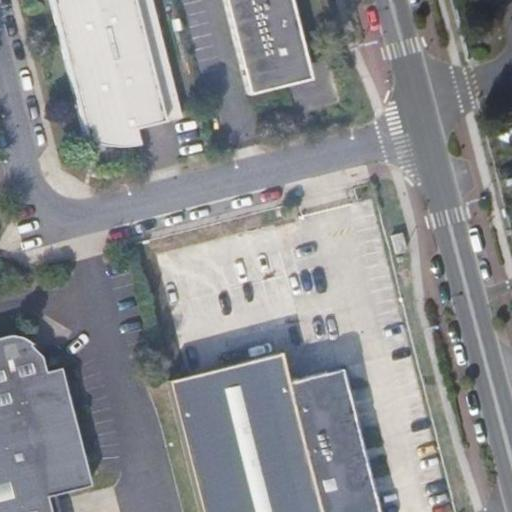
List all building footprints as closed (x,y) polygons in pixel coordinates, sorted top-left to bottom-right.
[(151,0),(50,0),(85,139),(88,142),(101,145),(116,146),(126,146),(137,144),(134,129),(180,117),(151,0)] [(289,48),(301,46),(289,0),(223,0),(248,96),(288,85),(284,73),(289,48)] [(309,80),(301,46),(289,48),(284,73),(288,85),(309,80)] [(404,247),(401,233),(393,235),(396,249),(404,247)] [(52,511),(47,491),(53,490),(90,481),(61,363),(47,366),(43,350),(29,341),(30,337),(22,335),(2,336),(0,336),(0,511),(52,511)] [(277,352),(166,380),(200,511),(375,511),(339,368),(284,382),(277,352)] [(58,511),(53,490),(47,491),(52,511),(58,511)]
